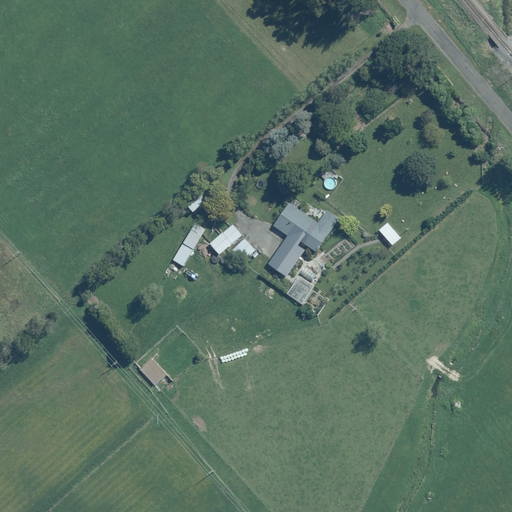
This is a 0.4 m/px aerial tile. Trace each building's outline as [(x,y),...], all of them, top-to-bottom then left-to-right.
[(199,195),(188,204),(193,211),(204,202),(199,195)] [(317,251),(339,217),(326,208),(317,221),(288,202),(273,226),(288,235),(270,263),(288,275),(305,248),(299,244),(301,241),(317,251)] [(208,208),(199,216),(205,224),(215,216),(208,208)] [(206,229),(194,222),(172,259),(184,266),(206,229)] [(233,222),(209,241),(219,253),(243,234),(233,222)] [(256,250),(245,237),(232,248),(243,261),(256,250)] [(317,274),(304,266),(287,293),(303,303),(318,279),(315,277),(317,274)] [(156,384),(167,373),(151,357),(140,368),(156,384)]
